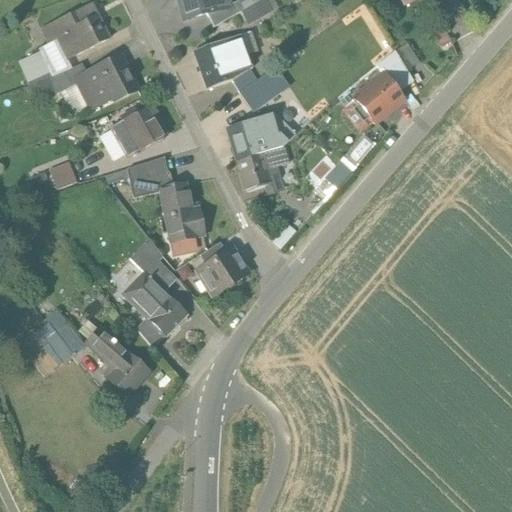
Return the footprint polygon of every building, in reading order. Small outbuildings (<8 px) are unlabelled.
[(224,0),(178,0),(183,20),(204,15),(227,10),(226,7),(224,0)] [(458,0),(439,0),(433,4),(445,24),(465,13),(458,0)] [(227,10),(204,15),(212,30),(242,14),(236,4),(226,7),(227,10)] [(79,12),(41,31),(48,44),(74,31),(72,28),(84,22),(79,12)] [(84,22),(72,28),(74,31),(85,52),(108,40),(95,16),(84,22)] [(230,42),(221,45),(225,57),(226,61),(235,58),(230,42)] [(221,45),(205,50),(209,61),(221,57),(222,59),(225,57),(221,45)] [(420,65),(408,45),(398,52),(410,71),(420,65)] [(412,84),(393,53),(374,69),(382,78),(397,96),(412,84)] [(209,61),(196,66),(205,91),(230,82),(222,59),(221,57),(209,61)] [(86,77),(77,82),(78,85),(91,112),(112,102),(113,105),(137,93),(120,60),(86,77)] [(80,66),(62,75),(49,80),(57,96),(78,85),(77,82),(86,77),(80,66)] [(382,78),(353,101),(373,126),(402,103),(397,96),(382,78)] [(243,95),(253,106),(264,96),(254,85),(243,95)] [(133,113),(119,120),(122,125),(111,131),(127,159),(163,139),(147,111),(136,117),(133,113)] [(252,126),(226,134),(236,164),(261,156),(257,141),(252,126)] [(266,155),(261,140),(257,141),(261,156),(266,155)] [(282,150),(266,155),(272,171),(287,166),(282,150)] [(272,171),(266,155),(261,156),(269,181),(274,180),(272,171)] [(261,156),(236,164),(245,195),(270,187),(269,181),(261,156)] [(72,161),(51,168),(59,190),(79,183),(72,161)] [(159,162),(127,171),(133,201),(159,195),(159,194),(165,192),(159,162)] [(340,164),(326,180),(334,187),(348,171),(340,164)] [(37,194),(56,185),(49,170),(30,179),(37,194)] [(190,213),(185,188),(165,192),(159,194),(159,195),(165,221),(166,221),(171,243),(202,237),(196,212),(190,213)] [(219,246),(198,259),(205,270),(226,257),(219,246)] [(205,270),(197,276),(212,300),(227,290),(229,292),(234,288),(234,285),(247,277),(232,253),(226,257),(205,270)] [(161,292),(148,305),(156,312),(168,300),(161,292)] [(156,312),(147,321),(165,340),(186,317),(168,300),(156,312)] [(63,311),(36,331),(64,367),(90,347),(63,311)] [(120,351),(108,364),(116,371),(128,358),(120,351)] [(147,375),(128,358),(116,371),(108,381),(127,397),(147,375)]
